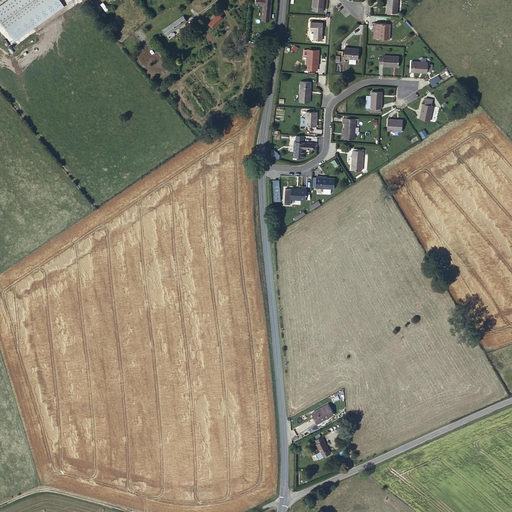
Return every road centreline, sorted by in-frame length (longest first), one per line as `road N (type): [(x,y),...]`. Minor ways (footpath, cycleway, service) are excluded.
road 1 (tertiary): [(261,169),(285,419),(283,500)]
road 2 (unclassified): [(511,399),(283,500)]
road 3 (residential): [(406,89),(395,81),(359,82),(332,102),(326,149),(314,161),(261,169)]
road 4 (tertiary): [(281,0),(261,169)]
road 5 (track): [(135,511),(57,490),(0,502)]
